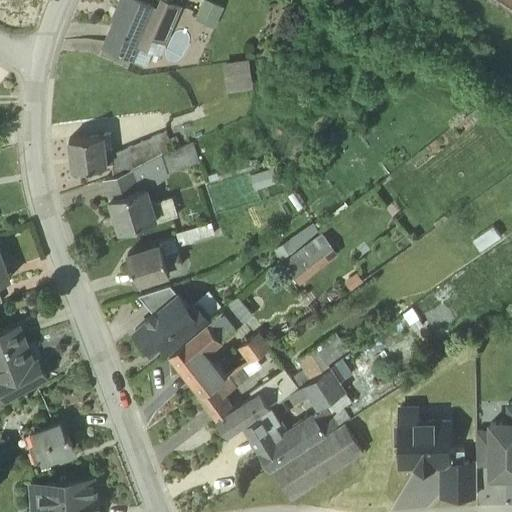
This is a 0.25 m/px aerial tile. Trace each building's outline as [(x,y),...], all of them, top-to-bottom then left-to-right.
[(119,0),(116,7),(120,9),(104,43),(133,57),(140,39),(145,42),(150,33),(163,39),(179,2),(174,0),(160,0),(158,5),(147,0),(119,0)] [(223,0),(202,0),(199,18),(219,22),(224,0),(223,0)] [(252,54),(226,57),(229,87),(255,84),(252,54)] [(166,131),(112,154),(113,162),(112,163),(114,174),(131,168),(162,152),(170,148),(169,146),(166,131)] [(104,133),(69,137),(73,167),(112,163),(113,162),(112,154),(111,148),(105,148),(104,133)] [(191,141),(162,152),(168,170),(197,160),(191,141)] [(131,168),(138,188),(146,185),(168,170),(162,152),(131,168)] [(258,184),(280,178),(276,165),(254,171),(258,184)] [(114,174),(104,177),(110,196),(138,188),(131,168),(114,174)] [(138,188),(110,196),(122,228),(153,216),(155,215),(151,201),(146,185),(138,188)] [(171,194),(151,201),(155,215),(153,216),(154,220),(177,212),(171,194)] [(192,227),(178,231),(181,241),(194,237),(192,227)] [(321,230),(283,259),(294,273),(332,244),(321,230)] [(160,241),(128,251),(136,280),(169,270),(168,266),(182,262),(178,248),(164,252),(160,241)] [(0,244),(0,278),(11,275),(0,244)] [(171,284),(138,293),(154,313),(178,293),(171,284)] [(241,319),(254,309),(241,291),(228,301),(241,319)] [(154,313),(135,329),(152,349),(163,340),(171,349),(209,318),(210,317),(209,316),(207,318),(195,303),(197,301),(195,300),(189,305),(179,293),(178,293),(154,313)] [(210,317),(209,318),(221,333),(236,322),(223,307),(210,317)] [(171,349),(170,350),(203,390),(228,373),(229,373),(224,366),(207,346),(221,333),(209,318),(171,349)] [(338,329),(298,356),(312,376),(330,364),(327,360),(361,336),(350,320),(337,328),(338,329)] [(28,345),(19,323),(0,330),(0,359),(3,359),(8,374),(0,378),(0,384),(7,395),(47,374),(38,358),(30,361),(24,346),(28,345)] [(229,373),(228,373),(236,384),(249,374),(247,370),(243,363),(229,373)] [(203,390),(199,392),(227,429),(270,402),(271,404),(291,390),(299,385),(286,364),(250,388),(254,393),(233,406),(225,393),(236,384),(228,373),(203,390)] [(299,385),(291,390),(298,399),(310,390),(319,403),(345,385),(330,364),(312,376),(299,385)] [(326,403),(303,418),(315,437),(338,422),(326,403)] [(270,405),(259,413),(265,423),(266,424),(278,416),(270,405)] [(416,405),(401,405),(401,461),(417,461),(417,464),(434,464),(434,460),(443,460),(449,460),(449,459),(449,447),(449,419),(416,419),(416,405)] [(265,423),(259,413),(244,422),(251,433),(259,445),(274,437),(274,436),(266,424),(265,423)] [(315,437),(275,464),(294,493),(364,445),(345,417),(338,422),(315,437)] [(274,436),(274,437),(259,445),(271,466),(275,464),(315,437),(303,418),(274,436)] [(511,471),(511,419),(491,420),(491,428),(491,460),(491,472),(511,471)] [(60,420),(33,430),(37,443),(30,446),(35,459),(42,456),(42,457),(74,446),(69,432),(65,433),(60,420)] [(491,460),(491,428),(477,428),(477,459),(477,460),(491,460)] [(465,447),(449,447),(449,459),(465,459),(465,447)] [(449,459),(449,460),(443,460),(443,493),(477,493),(477,460),(477,459),(465,459),(449,459)] [(66,474),(61,474),(58,479),(41,481),(43,507),(48,507),(47,511),(93,511),(94,508),(96,508),(94,491),(92,492),(91,476),(70,478),(68,477),(66,474)] [(41,481),(31,481),(33,511),(43,511),(43,508),(43,507),(41,481)]
